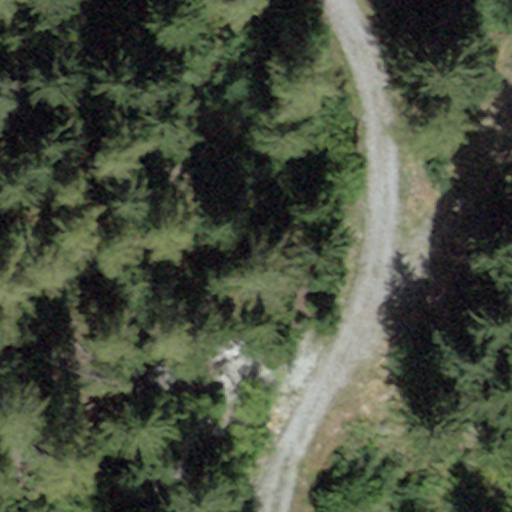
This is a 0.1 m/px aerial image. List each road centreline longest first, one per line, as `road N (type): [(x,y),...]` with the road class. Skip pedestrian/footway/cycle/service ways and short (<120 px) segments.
road 1 (track): [(283,511),(364,306),(376,241),(379,100),(342,0)]
road 2 (track): [(364,306),(511,134)]
